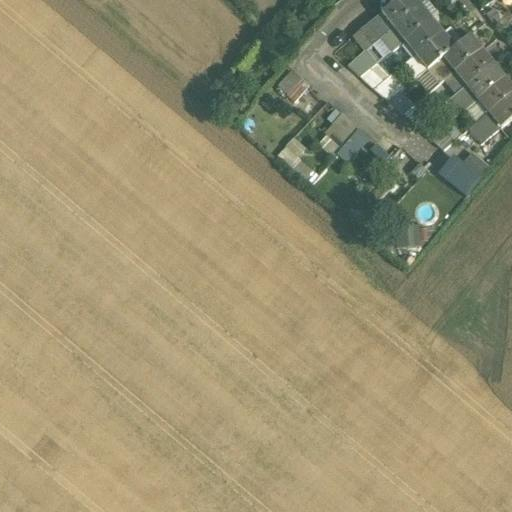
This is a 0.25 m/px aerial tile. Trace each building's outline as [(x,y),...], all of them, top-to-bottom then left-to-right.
[(410,0),(402,0),(381,18),(392,32),(419,10),(410,0)] [(419,10),(392,32),(404,46),(430,24),(419,10)] [(381,18),(357,37),(369,51),(377,44),(392,32),(381,18)] [(430,24),(404,46),(415,59),(415,60),(442,38),(430,24)] [(404,46),(392,32),(377,44),(389,58),(404,46)] [(442,38),(415,60),(415,59),(404,68),(416,83),(427,74),(442,61),(453,52),(442,38)] [(453,52),(442,61),(454,76),(480,54),(469,40),(453,52)] [(368,52),(347,69),(360,81),(376,68),(379,66),(368,52)] [(480,54),(454,76),(465,90),(492,68),(480,54)] [(442,61),(427,74),(438,88),(443,85),(454,76),(442,61)] [(376,68),(360,81),(374,93),(389,81),(376,68)] [(492,68),(465,90),(477,104),(503,82),(492,68)] [(290,74),(277,90),(287,98),(300,82),(290,74)] [(454,76),(443,85),(454,99),(465,90),(454,76)] [(389,81),(374,93),(388,106),(397,98),(404,93),(393,78),(389,81)] [(511,92),(503,82),(477,104),(488,118),(511,98),(511,92)] [(454,99),(443,85),(438,88),(434,92),(445,106),(450,102),(454,99)] [(454,99),(450,102),(461,116),(477,104),(465,90),(454,99)] [(410,111),(397,98),(388,106),(402,118),(410,111)] [(511,98),(488,118),(500,132),(511,121),(511,98)] [(410,111),(402,118),(417,131),(433,117),(419,104),(410,111)] [(332,156),(356,130),(341,117),(317,143),(332,156)] [(488,118),(467,135),(480,149),(500,132),(488,118)] [(450,125),(429,143),(443,155),(461,140),(450,125)] [(347,168),(368,140),(355,131),(334,158),(347,168)] [(463,167),(480,182),(489,172),(472,157),(463,167)] [(464,200),(480,182),(463,167),(455,159),(439,177),(464,200)] [(424,250),(423,229),(396,230),(398,251),(424,250)]
